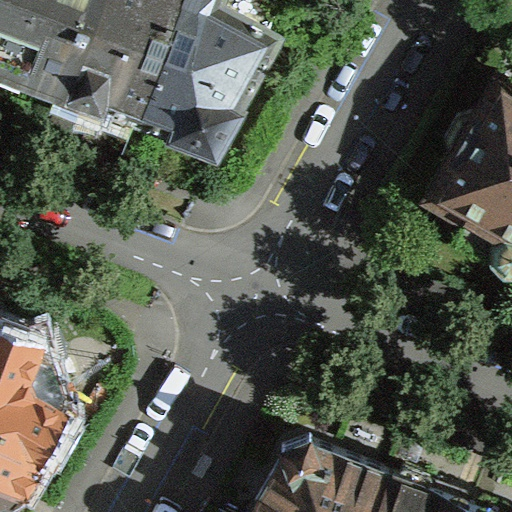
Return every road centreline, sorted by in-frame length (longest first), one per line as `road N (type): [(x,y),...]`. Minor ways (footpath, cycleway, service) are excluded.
road 1 (residential): [(249,297),(416,0)]
road 2 (residential): [(511,395),(249,297)]
road 3 (residential): [(249,297),(0,198)]
road 4 (residential): [(127,511),(249,297)]
